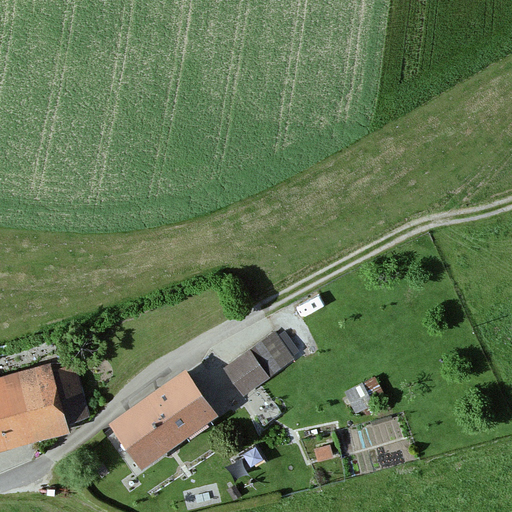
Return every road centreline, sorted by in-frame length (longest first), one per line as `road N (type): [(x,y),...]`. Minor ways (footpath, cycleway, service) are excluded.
road 1 (unclassified): [(260,311),(155,373),(55,455),(0,484)]
road 2 (track): [(260,311),(410,233),(511,204)]
